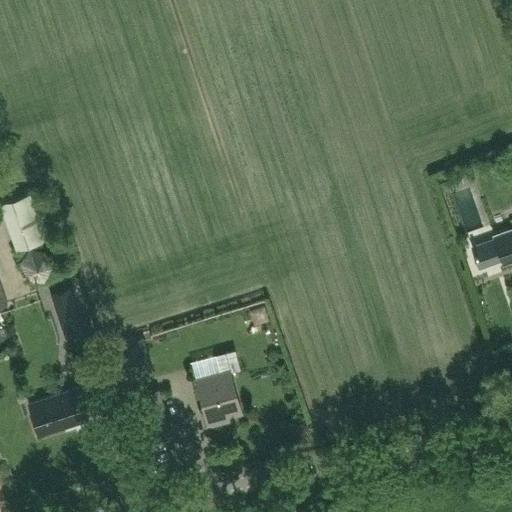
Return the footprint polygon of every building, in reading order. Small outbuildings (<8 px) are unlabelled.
[(433,194),(450,186),(442,170),(425,178),(433,194)] [(1,204),(17,249),(53,237),(37,191),(1,204)] [(511,207),(485,209),(486,227),(511,225),(511,207)] [(511,226),(493,234),(503,263),(511,259),(511,226)] [(28,280),(44,281),(54,267),(48,249),(28,247),(19,263),(28,280)] [(58,318),(82,310),(73,284),(61,288),(64,295),(52,299),(58,318)] [(81,380),(106,373),(98,353),(74,362),(81,380)] [(219,423),(218,419),(242,413),(232,370),(196,379),(204,410),(200,411),(204,426),(219,423)] [(80,388),(30,403),(39,434),(89,419),(80,388)] [(136,442),(170,433),(159,389),(125,399),(136,442)]
